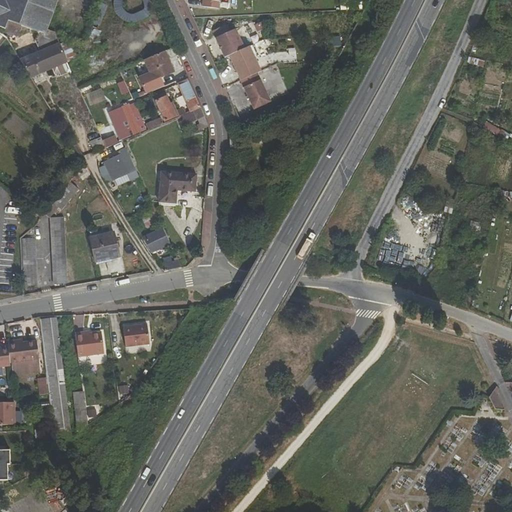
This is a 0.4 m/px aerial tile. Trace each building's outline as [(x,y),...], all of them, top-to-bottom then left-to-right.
[(0,0),(0,27),(5,29),(8,21),(19,26),(28,0),(0,0)] [(28,0),(19,26),(21,26),(38,32),(45,34),(47,30),(57,0),(28,0)] [(202,8),(219,10),(220,0),(199,0),(203,1),(202,8)] [(99,26),(106,6),(96,2),(89,23),(99,26)] [(4,33),(17,38),(21,26),(19,26),(8,21),(5,29),(4,33)] [(229,56),(244,49),(235,29),(215,38),(224,58),(229,56)] [(67,62),(55,33),(47,30),(45,34),(38,32),(35,41),(40,53),(20,61),(30,78),(67,62)] [(244,49),(229,56),(241,81),(258,74),(261,73),(249,46),(244,49)] [(153,81),(173,72),(164,52),(144,60),(153,81)] [(258,74),(241,81),(254,110),(270,102),(258,74)] [(199,108),(187,79),(177,84),(189,112),(192,111),(199,108)] [(90,107),(106,100),(101,89),(85,95),(90,107)] [(164,123),(176,118),(167,97),(154,103),(164,123)] [(129,104),(121,108),(133,137),(141,133),(129,104)] [(203,117),(199,108),(192,111),(196,120),(203,117)] [(189,112),(181,116),(182,120),(178,122),(180,127),(196,120),(192,111),(189,112)] [(203,117),(196,120),(198,125),(196,126),(199,131),(207,127),(203,117)] [(105,149),(115,144),(109,131),(99,136),(105,149)] [(130,183),(139,179),(124,149),(118,151),(120,155),(102,164),(110,180),(124,173),(130,183)] [(176,189),(193,190),(194,176),(162,174),(159,202),(174,203),(176,189)] [(58,208),(61,210),(78,190),(69,182),(52,203),(58,208)] [(44,214),(49,218),(58,208),(52,203),(44,214)] [(53,285),(67,284),(63,218),(49,218),(53,285)] [(150,253),(170,244),(162,229),(143,237),(150,253)] [(96,262),(117,257),(112,234),(90,239),(96,262)] [(23,286),(37,285),(35,239),(21,240),(23,286)] [(163,259),(163,262),(163,271),(181,268),(177,261),(171,262),(170,258),(163,259)] [(40,320),(50,396),(57,439),(73,436),(56,317),(40,320)] [(147,323),(123,326),(126,346),(150,343),(147,323)] [(82,333),(75,334),(78,357),(103,354),(100,334),(87,336),(82,336),(82,333)] [(15,341),(8,342),(8,346),(10,364),(40,360),(37,341),(20,344),(15,344),(15,341)] [(8,346),(0,347),(0,365),(10,365),(10,364),(8,346)] [(75,422),(87,421),(84,392),(83,392),(72,393),(75,422)] [(14,402),(0,402),(0,424),(15,424),(14,402)] [(0,480),(7,481),(7,465),(10,465),(9,450),(0,450),(0,480)]
